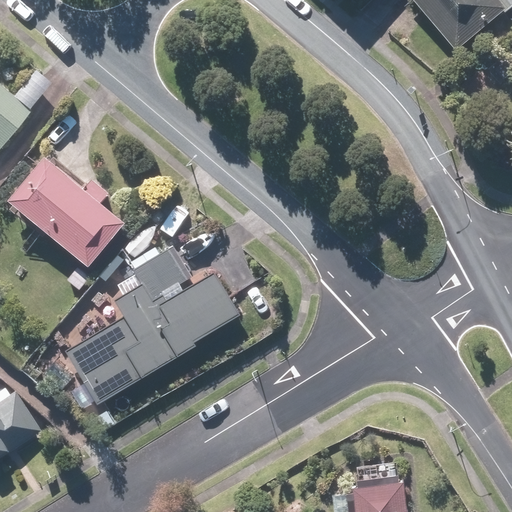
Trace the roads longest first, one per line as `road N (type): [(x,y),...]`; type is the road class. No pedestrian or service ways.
road 1 (tertiary): [(393,326),(99,53)]
road 2 (tertiary): [(267,0),(384,99),(427,153),(497,271)]
road 3 (residential): [(393,326),(93,511)]
road 4 (tertiary): [(511,498),(393,326)]
